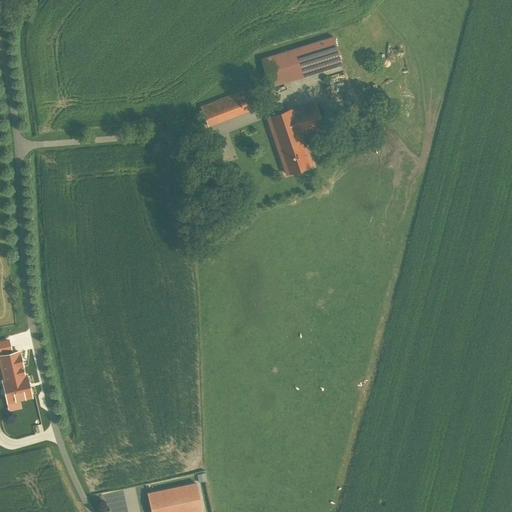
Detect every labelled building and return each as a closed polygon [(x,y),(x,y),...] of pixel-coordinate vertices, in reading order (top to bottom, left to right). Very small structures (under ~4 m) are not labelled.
[(343,67),(333,36),(259,58),(267,88),(343,67)] [(252,86),(199,107),(207,129),(260,108),(252,86)] [(269,119),(277,143),(301,135),(324,128),(315,103),(269,119)] [(312,166),(301,135),(277,143),(287,175),(312,166)] [(12,355),(0,358),(0,389),(2,398),(21,394),(12,355)] [(204,473),(197,475),(199,482),(206,480),(204,473)] [(202,511),(196,484),(148,494),(151,511),(202,511)]
